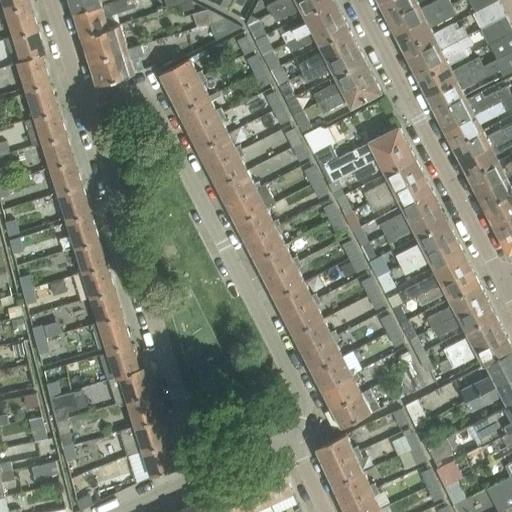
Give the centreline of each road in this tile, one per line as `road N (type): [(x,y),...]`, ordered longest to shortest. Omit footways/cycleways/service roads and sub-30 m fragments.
road 1 (residential): [(294,440),(304,395),(150,100),(137,93),(90,109)]
road 2 (residential): [(90,109),(202,479)]
road 3 (residential): [(358,0),(502,277)]
